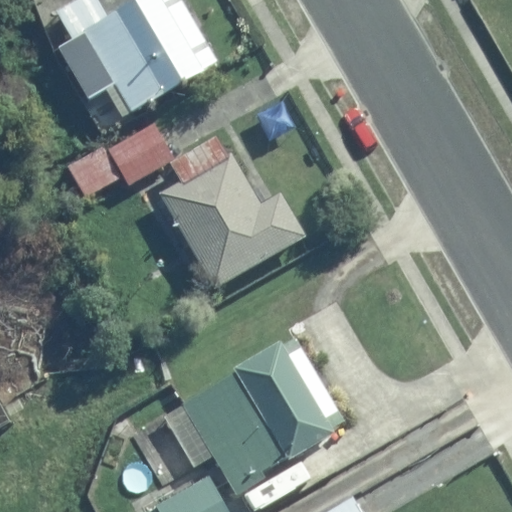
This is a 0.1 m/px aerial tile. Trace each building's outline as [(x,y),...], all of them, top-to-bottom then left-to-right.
[(223,73),(192,18),(170,30),(153,0),(141,0),(106,20),(94,0),(78,0),(54,14),(69,40),(58,46),(90,104),(114,90),(133,124),(223,73)] [(106,152),(121,177),(127,188),(176,158),(154,123),(106,152)] [(169,170),(181,193),(164,202),(216,296),(310,244),(286,201),(264,213),(236,163),(232,165),(219,142),(169,170)] [(121,177),(106,152),(104,149),(65,173),(82,201),(121,177)] [(305,348),(189,407),(238,502),(267,487),(264,480),(288,468),(290,473),(341,447),(329,424),(341,418),(305,348)] [(227,511),(207,478),(150,511),(227,511)] [(361,511),(353,499),(329,511),(361,511)]
